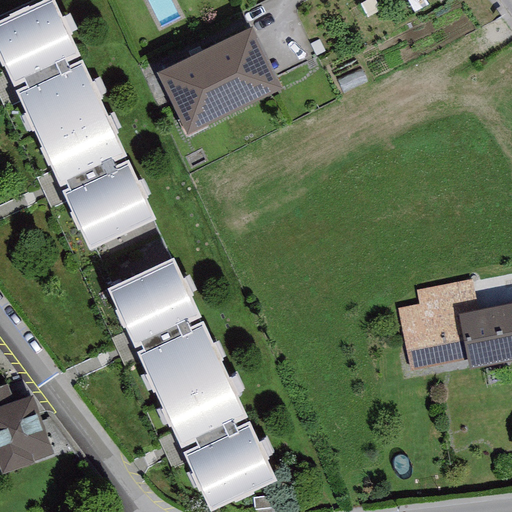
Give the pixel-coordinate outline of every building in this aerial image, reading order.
[(52,3),(0,26),(0,63),(5,73),(15,96),(69,72),(67,67),(79,61),(52,3)] [(252,31),(156,77),(186,139),(282,93),(252,31)] [(82,66),(69,72),(15,96),(18,101),(50,172),(64,203),(88,256),(155,225),(128,166),(116,172),(114,167),(126,162),(82,66)] [(362,70),(337,81),(343,94),(368,84),(362,70)] [(5,73),(0,75),(0,98),(4,107),(18,101),(15,96),(5,73)] [(50,209),(64,203),(50,172),(37,178),(50,209)] [(175,264),(107,294),(125,333),(136,358),(190,334),(188,329),(201,323),(175,264)] [(472,280),(415,291),(418,306),(397,310),(409,372),(465,361),(467,373),(511,364),(511,305),(478,312),(472,280)] [(201,329),(190,334),(136,358),(138,362),(169,431),(186,463),(208,511),(221,511),(276,486),(249,426),(236,431),(234,428),(247,423),(201,329)] [(125,333),(112,339),(126,368),(138,362),(136,358),(125,333)] [(0,389),(0,410),(16,405),(9,386),(0,389)] [(0,410),(0,467),(3,476),(54,459),(33,399),(16,405),(0,410)] [(186,463),(169,431),(157,438),(174,469),(186,463)]
